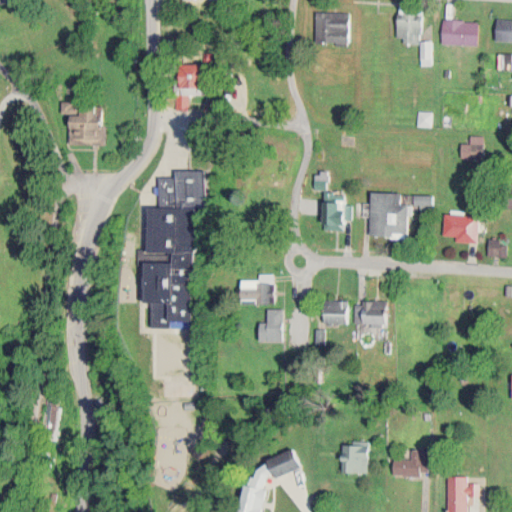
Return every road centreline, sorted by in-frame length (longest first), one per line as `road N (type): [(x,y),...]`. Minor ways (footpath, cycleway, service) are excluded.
road 1 (residential): [(153,0),(159,115),(150,152),(98,195),(76,295),(89,412),(65,511)]
road 2 (residential): [(16,511),(41,354),(49,198),(65,167)]
road 3 (residential): [(311,253),(300,0)]
road 4 (residential): [(511,266),(311,253)]
road 5 (residential): [(307,119),(159,115)]
